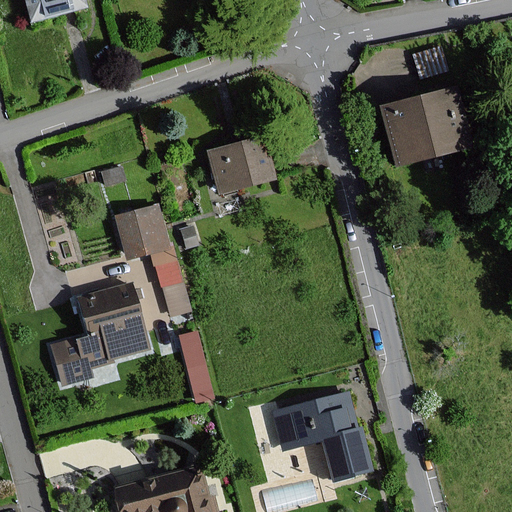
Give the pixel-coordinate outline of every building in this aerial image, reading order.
[(27,0),(34,22),(89,8),(86,0),(27,0)] [(387,105),(402,165),(475,147),(460,87),(387,105)] [(212,151),(223,192),(273,178),(262,137),(212,151)] [(160,206),(119,217),(130,256),(152,250),(156,263),(158,262),(164,283),(166,283),(174,313),(190,308),(173,244),(170,245),(160,206)] [(88,334),(50,344),(62,388),(94,379),(91,367),(113,361),(112,359),(149,349),(149,348),(131,282),(77,297),(88,334)] [(213,396),(197,332),(182,335),(198,400),(213,396)] [(346,390),(275,409),(285,446),(322,436),(334,479),(375,468),(363,426),(356,428),(346,390)] [(211,511),(199,468),(114,493),(119,511),(211,511)]
